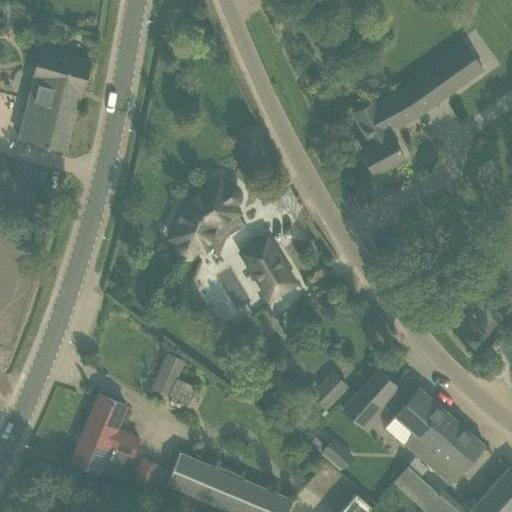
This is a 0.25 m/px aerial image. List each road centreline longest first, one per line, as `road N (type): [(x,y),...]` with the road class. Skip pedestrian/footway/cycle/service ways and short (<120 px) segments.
road 1 (unclassified): [(511,425),(478,399),(372,275),(276,120),(227,0)]
road 2 (tertiary): [(0,463),(75,275),(137,0)]
